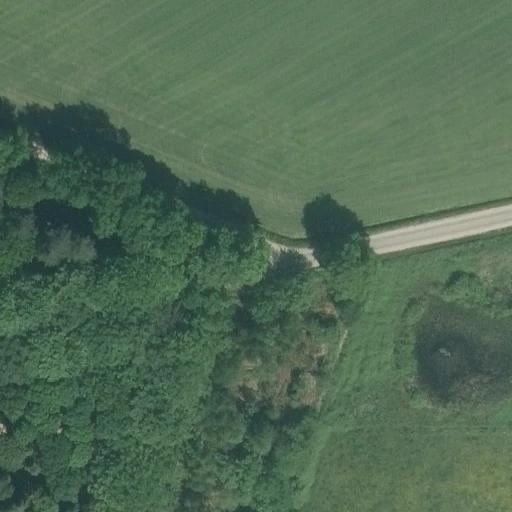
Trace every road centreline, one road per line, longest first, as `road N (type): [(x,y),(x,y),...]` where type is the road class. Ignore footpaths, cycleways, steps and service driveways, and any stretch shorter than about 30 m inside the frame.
road 1 (track): [(121,511),(200,289),(256,240),(0,129)]
road 2 (unclassified): [(0,328),(511,223)]
